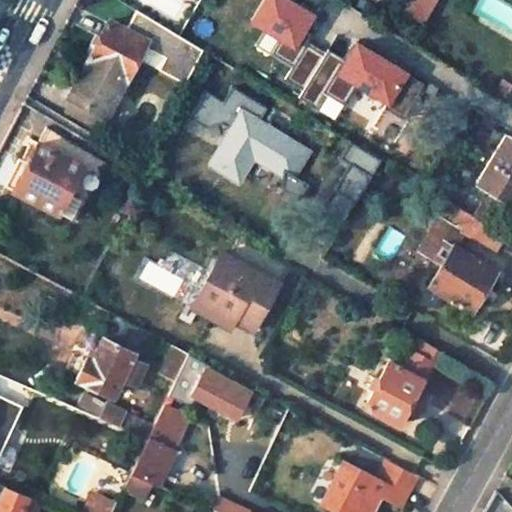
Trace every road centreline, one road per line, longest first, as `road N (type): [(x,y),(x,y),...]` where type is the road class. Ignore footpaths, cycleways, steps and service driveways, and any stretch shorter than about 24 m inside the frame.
road 1 (unknown): [(511,113),(320,0)]
road 2 (residential): [(450,511),(511,398)]
